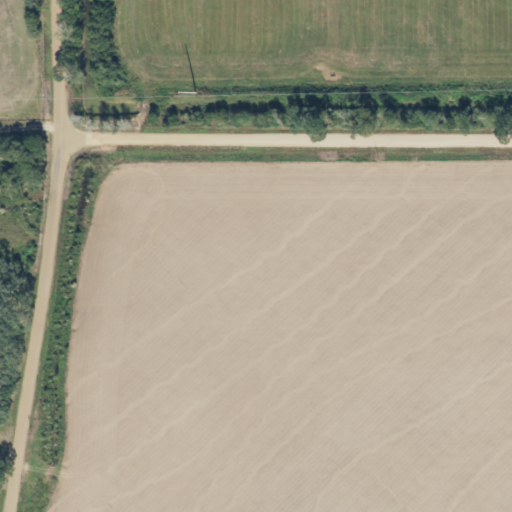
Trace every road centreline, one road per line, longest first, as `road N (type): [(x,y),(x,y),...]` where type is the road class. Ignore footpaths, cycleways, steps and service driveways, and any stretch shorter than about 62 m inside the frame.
road 1 (residential): [(13,511),(63,134),(61,0)]
road 2 (residential): [(63,134),(511,138)]
